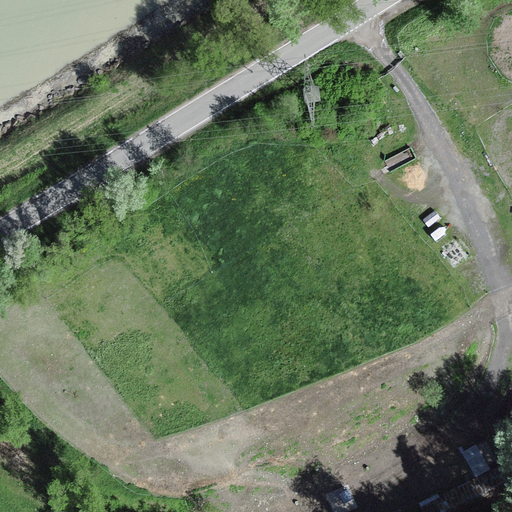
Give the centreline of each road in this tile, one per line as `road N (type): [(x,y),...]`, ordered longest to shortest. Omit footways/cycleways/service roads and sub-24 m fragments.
road 1 (unclassified): [(380,0),(0,231)]
road 2 (track): [(353,16),(497,227),(511,271)]
